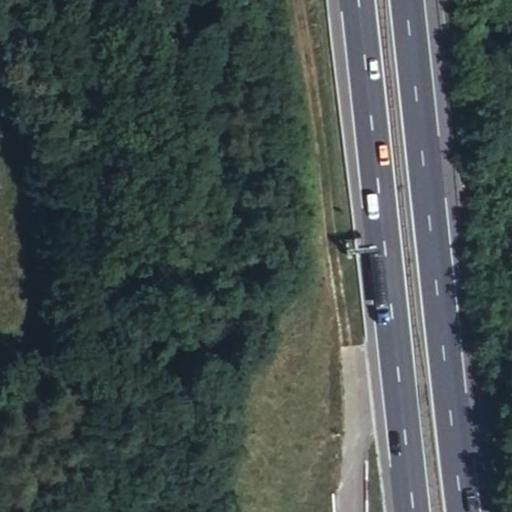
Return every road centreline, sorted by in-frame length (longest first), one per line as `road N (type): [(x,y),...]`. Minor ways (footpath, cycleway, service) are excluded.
road 1 (trunk): [(465,511),(409,0)]
road 2 (trunk): [(362,0),(416,511)]
